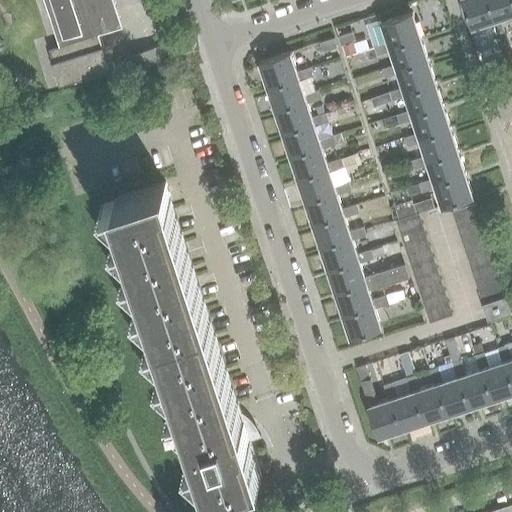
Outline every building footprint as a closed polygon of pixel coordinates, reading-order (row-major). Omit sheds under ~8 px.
[(122,26),(113,0),(44,0),(59,46),(97,34),(122,26)] [(496,33),(500,31),(490,0),(464,0),(472,25),(492,19),(496,33)] [(511,0),(490,0),(500,31),(505,30),(501,16),(511,12),(511,0)] [(389,45),(420,35),(412,11),(382,21),(388,40),(389,45)] [(337,35),(340,44),(342,44),(352,41),(354,40),(351,31),(337,35)] [(59,46),(48,49),(58,83),(108,68),(97,34),(59,46)] [(397,67),(427,57),(420,35),(389,45),(388,40),(374,44),(375,47),(377,53),(390,49),(395,62),(397,67)] [(323,51),(336,46),(333,37),(319,41),(323,51)] [(135,52),(139,66),(176,54),(172,40),(135,52)] [(352,41),(342,44),(345,56),(356,52),(352,41)] [(369,58),(377,56),(377,53),(375,47),(367,50),(369,58)] [(260,62),(267,86),(298,75),(297,70),(291,52),(260,62)] [(404,90),(435,80),(427,57),(397,67),(395,62),(381,67),(384,76),(398,72),(403,86),(404,90)] [(267,86),(275,108),(306,98),(304,93),(300,79),(314,74),(311,66),(297,70),(298,75),(267,86)] [(412,113),(442,103),(435,80),(404,90),(403,86),(389,90),(392,99),(406,95),(410,108),(412,113)] [(275,108),(283,131),(314,121),(312,116),(307,102),(322,97),(319,88),(304,93),(306,98),(275,108)] [(373,105),(392,99),(389,90),(370,97),(373,105)] [(419,136),(450,125),(442,103),(412,113),(410,108),(397,113),(400,122),(413,118),(418,131),(419,136)] [(318,114),(325,112),(322,104),(315,107),(318,114)] [(283,131),(290,154),(321,143),(320,139),(315,125),(330,120),(327,111),(312,116),(314,121),(283,131)] [(427,158),(457,148),(450,125),(419,136),(418,131),(405,136),(408,145),(421,140),(425,154),(427,158)] [(341,132),(335,134),(336,138),(338,143),(344,141),(341,132)] [(290,154),(298,177),(329,166),(327,162),(323,148),(338,143),(336,138),(335,134),(320,139),(321,143),(290,154)] [(434,181),(465,171),(457,148),(427,158),(425,154),(412,159),(415,167),(428,163),(433,177),(434,181)] [(298,177),(305,199),(336,189),(335,184),(330,170),(345,165),(342,157),(327,162),(329,166),(298,177)] [(442,204),(472,194),(465,171),(434,181),(433,177),(420,181),(423,190),(436,185),(442,204)] [(305,199),(313,222),(344,212),(342,207),(337,193),(352,188),(349,179),(335,184),(336,189),(305,199)] [(261,474),(164,182),(114,198),(211,490),(261,474)] [(451,209),(455,221),(478,213),(475,201),(451,209)] [(313,222),(321,245),(352,234),(350,230),(345,216),(360,211),(357,202),(342,207),(344,212),(313,222)] [(395,209),(398,217),(416,211),(413,203),(395,209)] [(423,221),(420,211),(419,210),(416,211),(398,217),(397,217),(401,229),(423,221)] [(478,213),(455,221),(459,232),(482,224),(478,213)] [(401,229),(405,240),(427,233),(423,221),(401,229)] [(459,232),(463,244),(486,236),(482,224),(459,232)] [(321,245),(328,268),(359,257),(358,253),(353,239),(368,234),(365,225),(350,230),(352,234),(321,245)] [(408,252),(430,244),(427,233),(405,240),(408,252)] [(486,236),(463,244),(467,255),(490,248),(486,236)] [(408,252),(412,263),(434,256),(430,244),(408,252)] [(328,268),(336,290),(367,280),(365,276),(361,262),(376,257),(374,252),(373,248),(358,253),(359,257),(328,268)] [(467,255),(471,267),(494,259),(490,248),(467,255)] [(416,274),(438,267),(434,256),(412,263),(416,274)] [(494,259),(471,267),(475,279),(498,271),(494,259)] [(336,290),(343,313),(374,303),(373,298),(370,289),(409,276),(405,262),(365,276),(367,280),(336,290)] [(416,274),(420,286),(442,278),(438,267),(416,274)] [(475,279),(478,290),(502,283),(498,271),(475,279)] [(423,297),(445,290),(442,278),(420,286),(423,297)] [(478,290),(482,302),(505,294),(502,283),(478,290)] [(423,297),(427,309),(449,301),(445,290),(423,297)] [(343,313),(351,337),(382,326),(376,307),(391,302),(388,293),(373,298),(374,303),(343,313)] [(488,319),(511,311),(505,294),(482,302),(488,319)] [(453,313),(449,301),(427,309),(431,320),(453,313)] [(444,340),(450,361),(459,358),(452,337),(444,340)] [(506,359),(511,375),(511,356),(511,357),(506,343),(497,346),(501,360),(506,359)] [(484,366),(494,397),(511,390),(511,375),(506,359),(501,360),(488,365),(483,350),(474,353),(478,368),(484,366)] [(407,351),(398,354),(405,376),(411,374),(414,373),(407,351)] [(461,373),(471,404),(494,397),(484,366),(478,368),(463,372),(459,358),(450,361),(455,375),(461,373)] [(371,378),(366,364),(357,367),(362,381),(371,378)] [(438,381),(448,411),(471,404),(461,373),(455,375),(441,380),(437,365),(427,369),(431,383),(438,381)] [(415,388),(425,419),(448,411),(438,381),(431,383),(418,387),(414,373),(411,374),(405,376),(409,390),(415,388)] [(393,395),(403,426),(425,419),(415,388),(409,390),(395,395),(391,380),(382,383),(387,397),(393,395)] [(387,397),(369,403),(379,434),(403,426),(393,395),(387,397)]
